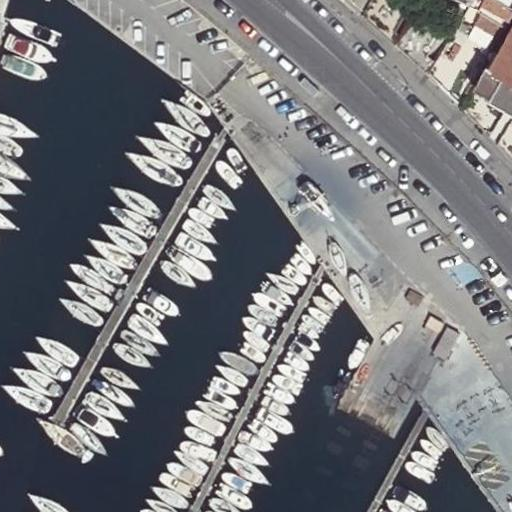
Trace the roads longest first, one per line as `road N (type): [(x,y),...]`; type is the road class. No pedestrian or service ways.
road 1 (primary): [(239,0),(419,139)]
road 2 (primary): [(419,139),(284,0)]
road 3 (primary): [(419,139),(511,240)]
